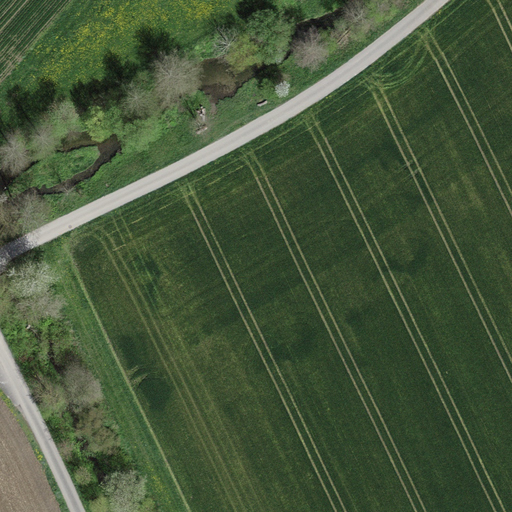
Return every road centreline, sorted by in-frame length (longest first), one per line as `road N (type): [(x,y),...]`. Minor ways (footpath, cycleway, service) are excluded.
road 1 (unclassified): [(0,257),(287,110),(435,0)]
road 2 (unclassified): [(78,511),(0,355)]
